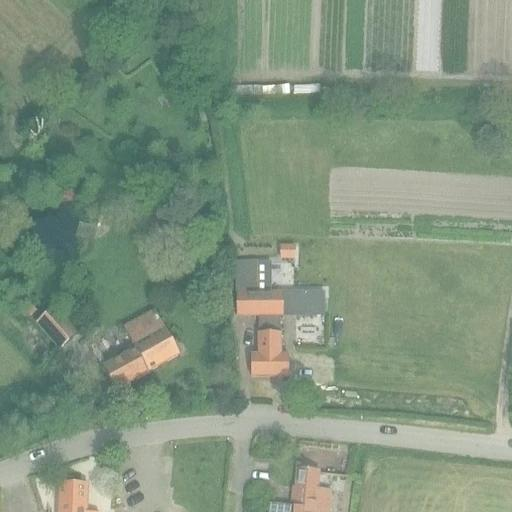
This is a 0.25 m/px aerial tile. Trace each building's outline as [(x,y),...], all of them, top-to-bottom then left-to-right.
[(294,248),(280,248),(280,255),(280,261),(294,261),(294,255),(294,248)] [(256,263),(236,263),(236,317),(258,317),(280,317),(302,317),(323,317),(323,293),(302,293),(271,293),(256,293),(256,263)] [(212,276),(202,279),(206,293),(217,290),(212,276)] [(25,301),(20,306),(30,318),(35,313),(25,301)] [(35,324),(59,350),(77,334),(53,308),(35,324)] [(135,350),(103,368),(116,391),(179,356),(154,311),(123,328),(135,350)] [(258,356),(251,356),(251,378),(288,378),(288,356),(280,356),(280,334),(280,317),(258,317),(258,334),(258,356)] [(257,504),(255,511),(328,511),(330,492),(316,490),(318,472),(298,469),(294,508),(270,505),(257,504)] [(60,485),(59,511),(87,511),(88,486),(60,485)]
